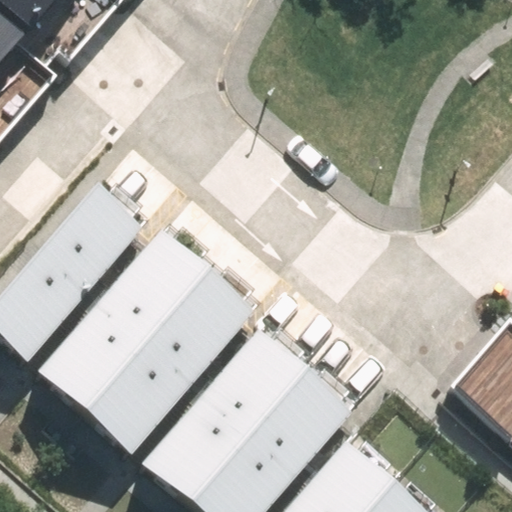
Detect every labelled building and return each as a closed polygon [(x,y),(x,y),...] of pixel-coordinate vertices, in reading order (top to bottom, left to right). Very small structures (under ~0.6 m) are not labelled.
[(0,0),(0,18),(24,39),(57,0),(0,0)] [(0,66),(24,39),(0,18),(0,66)] [(135,235),(86,193),(0,291),(0,349),(21,367),(135,235)] [(35,369),(83,411),(197,279),(149,237),(35,369)] [(247,321),(197,279),(83,411),(132,453),(247,321)] [(139,466),(187,508),(302,376),(253,334),(139,466)] [(269,511),(351,418),(302,376),(187,508),(192,511),(269,511)] [(276,511),(361,511),(389,480),(341,438),(276,511)] [(426,511),(389,480),(361,511),(426,511)]
